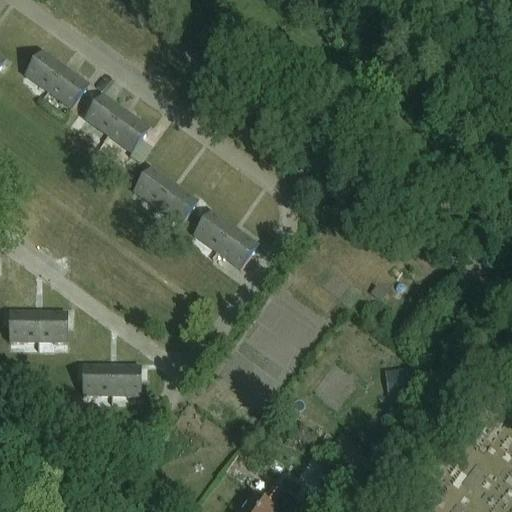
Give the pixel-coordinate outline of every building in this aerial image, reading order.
[(43,55),(25,79),(49,96),(65,74),(58,69),(59,67),(43,55)] [(65,74),(49,96),(72,113),(90,89),(73,77),(72,79),(65,74)] [(87,120),(85,123),(86,123),(109,140),(125,118),(118,112),(119,111),(103,99),(87,120)] [(85,123),(87,120),(80,115),(71,129),(78,134),(86,123),(85,123)] [(125,118),(109,140),(132,157),(142,144),(150,133),(133,121),(132,123),(125,118)] [(140,167),(152,151),(142,144),(132,157),(131,160),(140,167)] [(140,187),(134,195),(158,212),(174,190),(167,185),(169,183),(152,171),(145,181),(140,187)] [(213,191),(203,184),(192,200),(199,205),(202,207),(213,191)] [(174,190),(158,212),(181,229),(199,205),(192,200),(182,193),(181,195),(174,190)] [(212,215),(194,239),(218,256),(234,234),(227,229),(228,227),(212,215)] [(234,234),(218,256),(241,274),(259,249),(242,237),(241,239),(234,234)] [(0,295),(10,296),(10,275),(0,274),(0,295)] [(42,347),(43,317),(21,317),(21,296),(10,296),(9,317),(13,317),(13,347),(42,347)] [(83,352),(83,349),(83,332),(72,331),(72,318),(43,317),(42,347),(71,348),(71,352),(83,352)] [(116,401),(116,371),(95,371),(96,350),(83,349),(83,352),(83,369),(87,369),(87,401),(116,401)] [(116,371),(116,401),(145,402),(145,372),(116,371)] [(260,498),(248,511),(295,511),(299,507),(276,491),(267,503),(260,498)]
